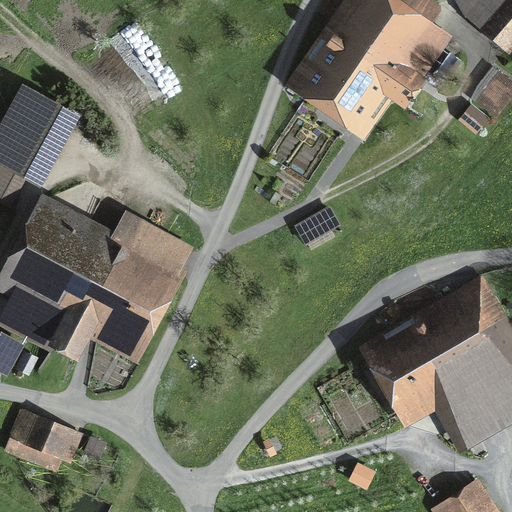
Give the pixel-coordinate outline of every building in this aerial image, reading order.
[(443,83),(426,71),(449,37),(428,22),(439,7),(428,0),(361,0),(303,84),(358,123),(382,89),(421,116),(443,83)] [(511,47),(511,46),(511,0),(456,0),(457,0),(511,47)] [(141,21),(106,43),(145,105),(180,83),(141,21)] [(498,110),(511,92),(511,83),(501,75),(483,98),(498,110)] [(60,111),(25,92),(0,136),(0,193),(11,200),(60,111)] [(297,225),(306,240),(336,223),(327,207),(297,225)] [(190,248),(127,213),(108,247),(42,210),(5,277),(22,286),(6,315),(12,319),(9,325),(52,349),(55,343),(74,354),(91,322),(136,346),(190,248)] [(388,327),(396,342),(376,353),(406,408),(436,392),(465,444),(511,417),(511,329),(483,276),(388,327)] [(0,368),(5,371),(19,345),(0,334),(0,368)] [(55,470),(62,454),(71,458),(81,434),(23,410),(6,450),(55,470)] [(375,471),(357,463),(348,480),(367,489),(375,471)] [(440,511),(496,511),(481,484),(438,507),(440,511)]
